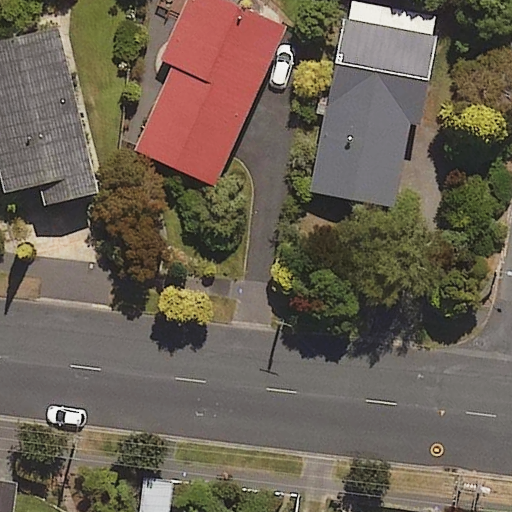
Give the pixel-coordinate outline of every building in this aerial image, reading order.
[(288,32),(217,0),(190,0),(161,63),(175,69),(137,152),(217,189),(288,32)] [(443,21),(352,2),(313,193),(396,210),(413,126),(421,128),(443,21)] [(99,197),(62,32),(0,45),(0,158),(8,196),(43,188),(47,208),(99,197)] [(19,511),(24,487),(0,482),(0,511),(19,511)] [(169,511),(170,485),(145,485),(145,511),(169,511)]
